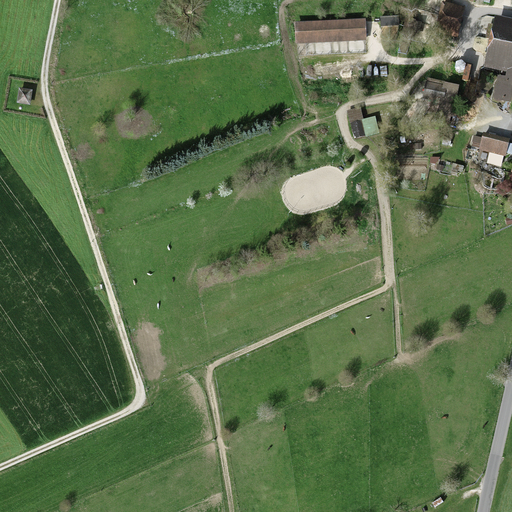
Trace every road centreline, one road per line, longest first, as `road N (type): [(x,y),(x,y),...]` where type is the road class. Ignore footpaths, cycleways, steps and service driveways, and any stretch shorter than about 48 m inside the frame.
road 1 (track): [(230,511),(208,371),(385,291),(378,164),(370,150),(347,143),(339,110),(401,97),(429,59),(465,53),(476,7),(511,13)]
road 2 (track): [(0,467),(131,411),(140,400),(48,105),(44,74),(59,0)]
road 3 (residential): [(511,371),(486,511)]
